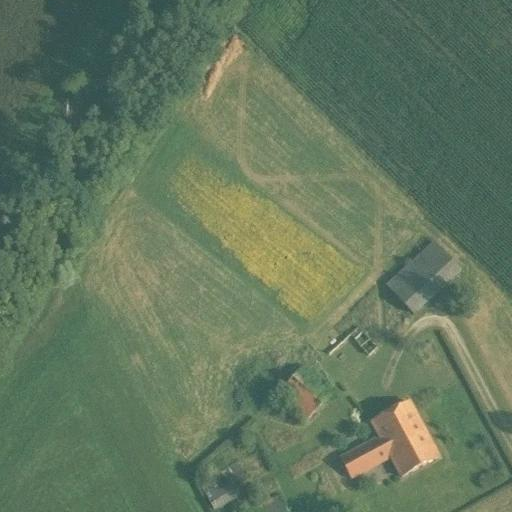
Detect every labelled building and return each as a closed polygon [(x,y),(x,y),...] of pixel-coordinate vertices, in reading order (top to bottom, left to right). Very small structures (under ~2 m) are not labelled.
[(386,287),(407,309),(412,304),(422,315),(468,271),(437,238),(386,287)] [(306,422),(332,395),(304,368),(277,396),(306,422)] [(404,477),(441,457),(411,402),(374,422),(382,436),(342,458),(354,479),(393,457),(404,477)] [(237,463),(199,484),(213,511),(214,511),(243,497),(240,492),(249,487),(237,463)] [(253,511),(286,511),(278,496),(252,510),(253,511)]
